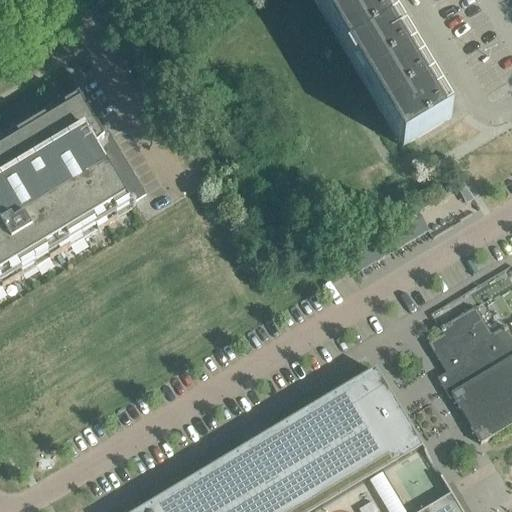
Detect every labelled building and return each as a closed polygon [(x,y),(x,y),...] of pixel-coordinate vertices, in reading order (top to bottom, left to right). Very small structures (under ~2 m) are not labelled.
[(313,0),(402,148),(414,142),(450,120),(378,0),(313,0)] [(107,133),(101,139),(92,147),(90,143),(98,135),(75,96),(61,104),(60,104),(0,140),(0,291),(118,221),(117,221),(131,212),(128,207),(146,197),(128,167),(126,168),(125,162),(107,133)] [(437,183),(457,172),(449,159),(429,170),(437,183)] [(389,256),(428,233),(415,211),(344,252),(357,275),(384,259),(383,257),(388,254),(389,256)] [(445,341),(430,350),(446,376),(443,378),(440,380),(440,381),(439,382),(439,383),(439,384),(439,385),(440,386),(441,387),(442,387),(443,388),(444,387),(445,387),(451,396),(450,397),(480,447),(511,427),(511,340),(505,329),(491,338),(475,310),(439,332),(445,341)] [(445,490),(415,441),(397,453),(374,414),(392,403),(375,373),(259,442),(299,511),(432,511),(451,501),(444,491),(445,490)] [(415,441),(392,403),(374,414),(397,453),(415,441)] [(457,511),(451,501),(432,511),(299,511),(259,442),(141,511),(457,511)]
